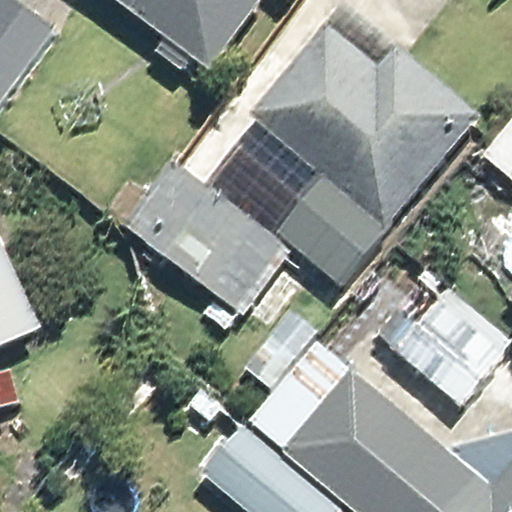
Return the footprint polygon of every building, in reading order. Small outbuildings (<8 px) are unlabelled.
[(0,0),(0,107),(52,35),(1,0),(0,0)] [(98,0),(205,86),(274,0),(98,0)] [(350,7),(248,128),(370,230),(472,109),(350,7)] [(511,194),(511,115),(473,163),(511,194)] [(161,171),(117,238),(233,315),(278,248),(161,171)] [(0,347),(24,336),(0,285),(0,347)] [(428,297),(385,356),(453,404),(495,346),(428,297)] [(349,376),(283,460),(350,511),(511,511),(511,459),(491,486),(349,376)]
